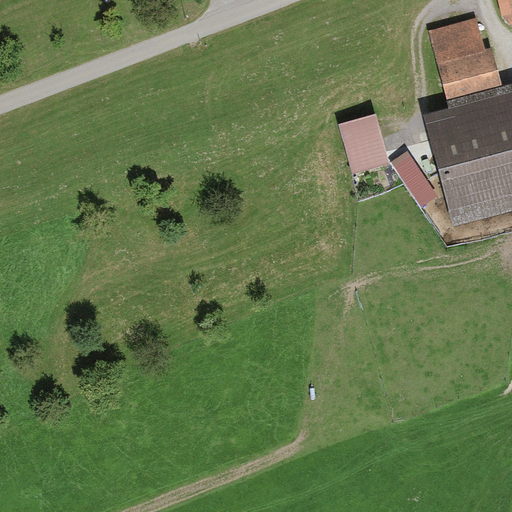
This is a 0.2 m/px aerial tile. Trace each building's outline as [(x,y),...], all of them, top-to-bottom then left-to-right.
[(511,0),(498,0),(504,18),(511,16),(511,0)] [(446,103),(503,88),(493,50),(486,52),(477,20),(428,33),(446,103)] [(511,205),(511,85),(503,88),(446,103),(422,109),(452,221),(511,205)] [(375,116),(338,126),(352,175),(389,165),(375,116)] [(409,154),(393,164),(422,210),(439,199),(409,154)]
